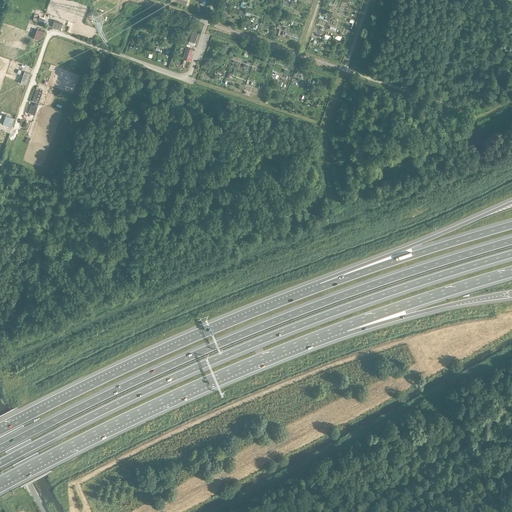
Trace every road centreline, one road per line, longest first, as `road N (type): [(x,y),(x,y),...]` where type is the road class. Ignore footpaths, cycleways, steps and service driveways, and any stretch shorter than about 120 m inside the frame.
road 1 (motorway): [(0,462),(294,326),(511,253)]
road 2 (motorway): [(511,241),(213,345),(0,448)]
road 3 (motorway): [(0,481),(113,422),(344,325)]
road 4 (motorway): [(323,286),(198,335),(0,430)]
road 5 (unclassified): [(176,75),(54,32),(11,140)]
road 6 (motorway): [(511,201),(323,286)]
road 7 (motorway): [(511,224),(323,286)]
road 8 (motorway): [(344,325),(511,272)]
road 9 (motorway): [(344,325),(511,294)]
road 10 (unclassified): [(176,75),(312,120)]
